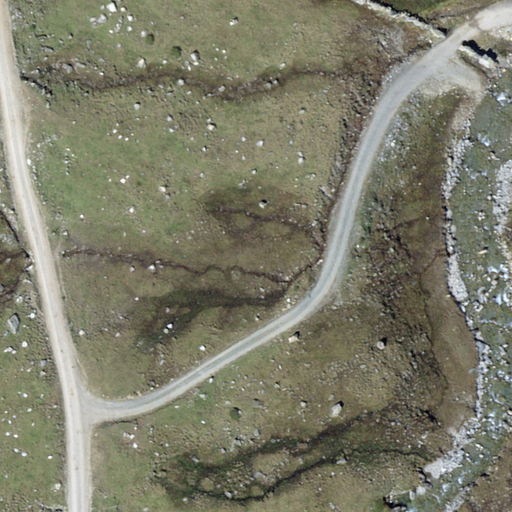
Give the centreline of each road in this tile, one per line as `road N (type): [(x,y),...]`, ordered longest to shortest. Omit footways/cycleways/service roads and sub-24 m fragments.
road 1 (track): [(511,12),(464,26),(393,91),(324,283),(173,383),(127,403),(74,411)]
road 2 (track): [(0,49),(16,168),(41,242),(74,411),(76,511)]
